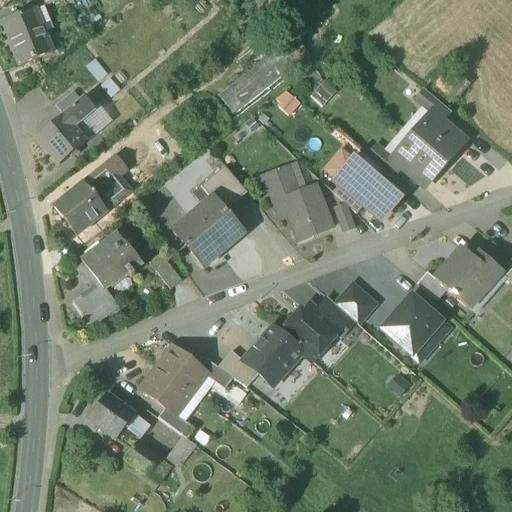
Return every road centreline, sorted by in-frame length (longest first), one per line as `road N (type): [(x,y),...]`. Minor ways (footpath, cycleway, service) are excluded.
road 1 (residential): [(34,368),(70,362),(511,200)]
road 2 (secondary): [(34,368),(25,240),(0,139)]
road 3 (secondary): [(26,511),(34,368)]
